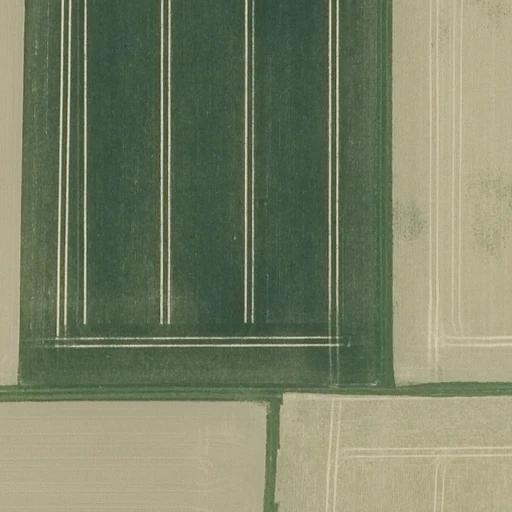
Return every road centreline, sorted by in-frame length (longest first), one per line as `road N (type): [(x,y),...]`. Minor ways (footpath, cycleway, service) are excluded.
road 1 (track): [(511,387),(0,392)]
road 2 (track): [(387,0),(388,388)]
road 3 (track): [(278,389),(271,511)]
